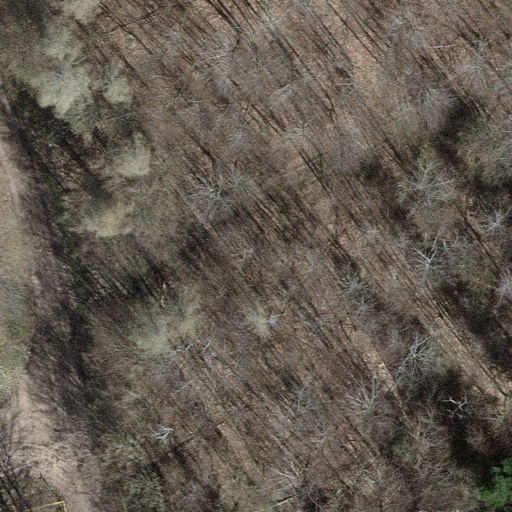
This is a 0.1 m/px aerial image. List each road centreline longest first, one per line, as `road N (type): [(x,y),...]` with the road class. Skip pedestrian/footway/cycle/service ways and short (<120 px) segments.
road 1 (track): [(49,307),(511,95)]
road 2 (track): [(64,375),(27,200),(0,120)]
road 3 (track): [(97,511),(64,375)]
